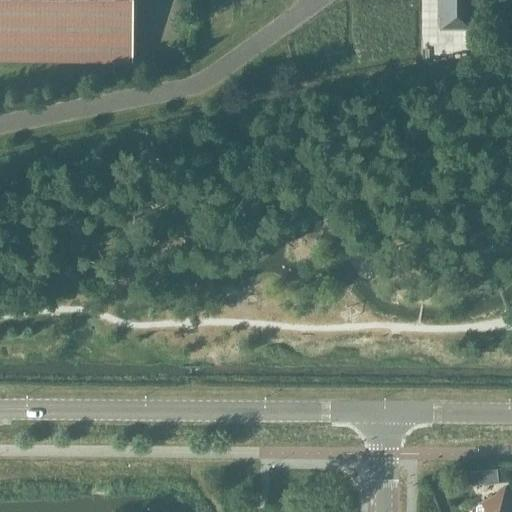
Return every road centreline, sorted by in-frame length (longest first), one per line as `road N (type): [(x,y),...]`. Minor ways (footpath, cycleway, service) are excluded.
road 1 (unknown): [(511,178),(248,197),(192,211),(116,205),(0,223)]
road 2 (secondary): [(382,412),(0,409)]
road 3 (secondary): [(511,412),(382,412)]
